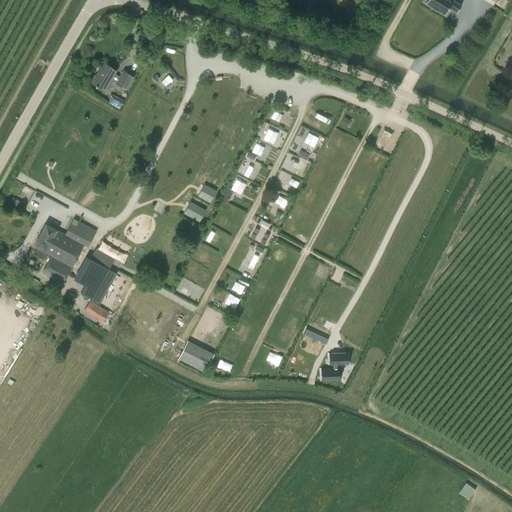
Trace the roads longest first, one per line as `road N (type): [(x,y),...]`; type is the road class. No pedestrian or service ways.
road 1 (unclassified): [(511,144),(318,59),(121,0)]
road 2 (unknown): [(477,128),(364,346)]
road 3 (unclassified): [(0,163),(93,0)]
